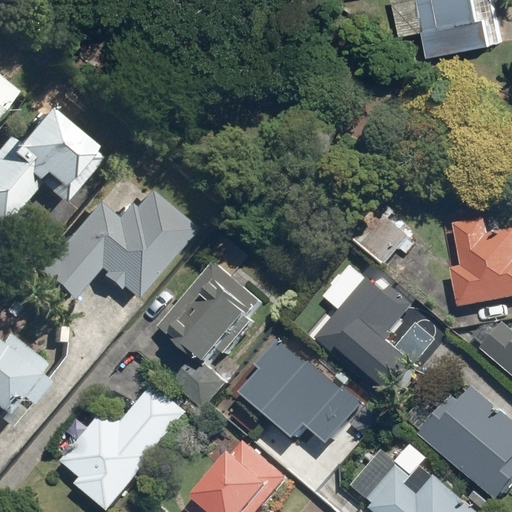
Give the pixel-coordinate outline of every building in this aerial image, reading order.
[(504,40),(494,0),(394,0),(402,36),(425,31),(431,56),(504,40)] [(0,82),(0,103),(11,91),(0,82)] [(2,135),(0,137),(0,221),(34,182),(59,204),(99,157),(42,108),(12,144),(2,135)] [(93,203),(34,272),(67,299),(94,267),(100,272),(97,274),(116,290),(119,287),(133,299),(194,228),(148,189),(130,210),(124,205),(112,218),(93,203)] [(386,266),(414,236),(385,210),(357,240),(386,266)] [(462,308),(511,298),(511,228),(492,233),(488,218),(457,224),(465,265),(453,268),(462,308)] [(217,263),(163,327),(200,358),(177,385),(208,410),(231,382),(211,365),(264,303),(217,263)] [(315,338),(339,358),(344,352),(398,396),(421,368),(386,339),(414,304),(372,269),(315,338)] [(511,328),(506,323),(485,348),(511,372),(511,328)] [(0,413),(16,395),(26,404),(43,383),(21,364),(29,356),(2,333),(0,335),(0,413)] [(327,452),(350,426),(365,408),(310,359),(304,366),(278,343),(255,369),(261,375),(240,400),(291,444),(302,431),(327,452)] [(113,419),(106,414),(65,462),(85,479),(80,485),(112,511),(162,453),(159,450),(191,413),(157,385),(126,421),(118,413),(113,419)] [(511,487),(511,418),(474,388),(463,402),(456,396),(423,436),(502,500),(511,487)] [(248,441),(190,510),(192,511),(261,511),(291,476),(248,441)] [(374,511),(481,511),(409,452),(401,462),(386,450),(351,492),(374,511)]
